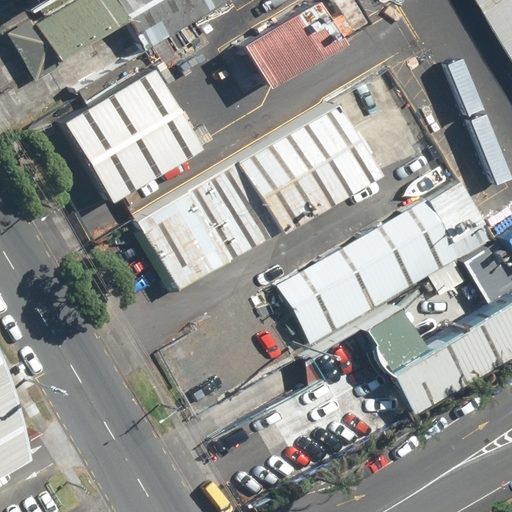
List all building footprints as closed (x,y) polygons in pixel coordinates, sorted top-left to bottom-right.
[(184,0),(91,0),(114,39),(184,0)] [(322,28),(306,0),(260,0),(204,31),(230,78),(322,28)] [(511,0),(476,0),(511,60),(511,0)] [(173,135),(127,53),(41,101),(86,183),(173,135)] [(354,162),(307,79),(117,184),(163,268),(354,162)] [(447,231),(407,160),(248,248),(288,319),(447,231)] [(511,314),(511,264),(509,258),(352,345),(376,390),(511,314)]
